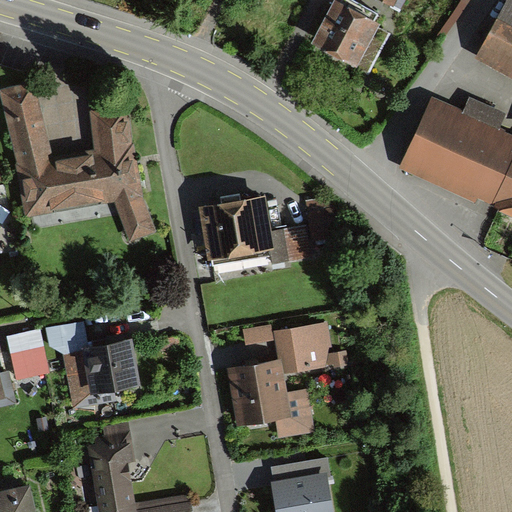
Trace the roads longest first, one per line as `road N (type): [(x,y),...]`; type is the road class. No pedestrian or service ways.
road 1 (residential): [(176,60),(164,134),(228,511)]
road 2 (tertiary): [(176,60),(306,138),(511,308)]
road 3 (track): [(449,511),(415,279),(435,251)]
road 4 (track): [(355,177),(484,0)]
road 5 (tertiary): [(0,3),(176,60)]
